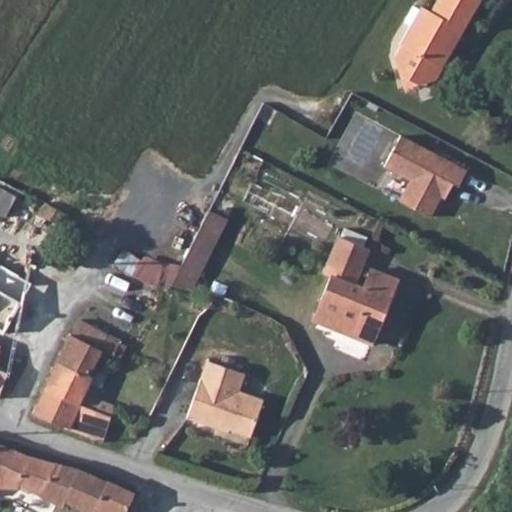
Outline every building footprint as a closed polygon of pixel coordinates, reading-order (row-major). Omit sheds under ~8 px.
[(401,73),(411,78),(419,82),(438,75),(443,66),(438,63),(455,29),(461,33),(479,0),(437,0),(432,10),(422,5),(396,53),(401,73)] [(455,29),(438,63),(443,66),(461,33),(455,29)] [(405,88),(419,82),(411,78),(401,73),(405,88)] [(454,182),(462,167),(396,133),(381,163),(408,177),(397,199),(426,214),(436,196),(440,196),(449,179),(454,182)] [(0,212),(5,215),(16,195),(0,185),(0,212)] [(64,212),(45,201),(39,212),(58,223),(64,212)] [(191,287),(228,218),(210,208),(171,283),(191,287)] [(352,283),(367,246),(338,235),(324,272),(332,276),(315,320),(375,344),(401,280),(372,269),(364,287),(352,283)] [(0,330),(3,332),(20,301),(9,294),(19,274),(0,263),(0,330)] [(101,347),(107,333),(77,319),(70,332),(101,347)] [(120,340),(107,333),(101,347),(70,332),(44,388),(78,404),(112,416),(115,404),(86,393),(94,377),(90,374),(100,352),(112,357),(120,340)] [(157,341),(135,333),(130,345),(152,356),(157,341)] [(152,356),(130,345),(130,347),(152,356)] [(239,370),(200,356),(194,374),(256,401),(258,396),(233,387),(239,370)] [(256,401),(194,374),(182,413),(215,424),(217,422),(247,432),(256,401)] [(78,404),(44,388),(31,414),(67,429),(78,404)] [(67,429),(103,441),(108,427),(112,416),(78,404),(67,429)] [(0,482),(15,489),(17,484),(61,505),(64,502),(87,511),(94,511),(95,510),(100,511),(123,511),(133,492),(109,479),(106,481),(74,467),(28,457),(0,443),(0,482)]
